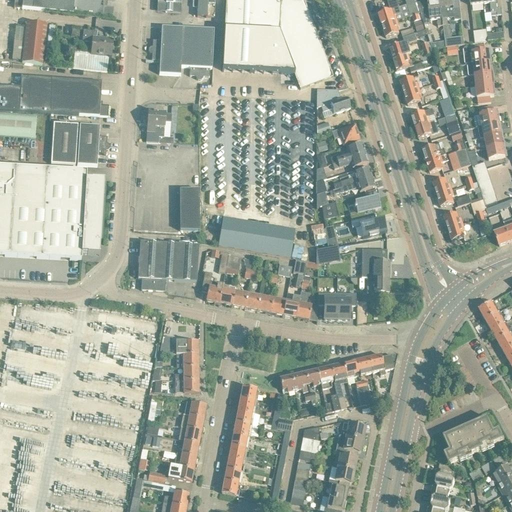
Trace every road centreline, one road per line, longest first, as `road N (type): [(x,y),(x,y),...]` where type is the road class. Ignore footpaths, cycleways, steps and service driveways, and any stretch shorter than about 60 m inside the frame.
road 1 (tertiary): [(336,0),(422,259),(446,301)]
road 2 (tertiary): [(456,292),(430,250),(348,0)]
road 3 (unclassified): [(99,278),(119,245),(128,92)]
road 4 (residential): [(203,501),(237,322)]
road 5 (tertiary): [(418,338),(379,511)]
road 6 (unclassified): [(237,322),(121,299),(99,278)]
road 7 (residential): [(237,322),(384,340)]
road 8 (tertiary): [(407,437),(430,352),(460,308)]
road 9 (unknown): [(64,408),(88,288)]
